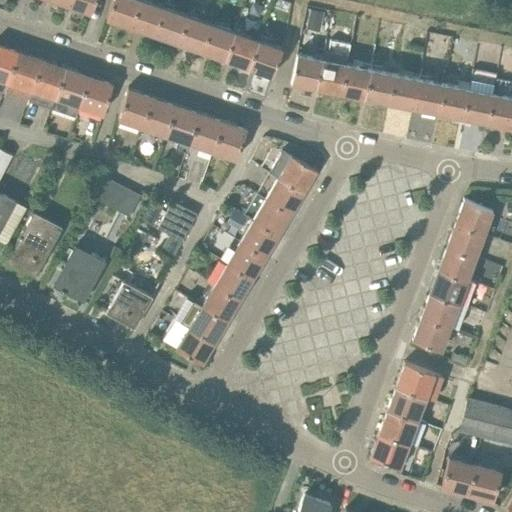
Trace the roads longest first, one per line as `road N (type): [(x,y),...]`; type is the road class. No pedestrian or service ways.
road 1 (residential): [(346,143),(0,25)]
road 2 (residential): [(341,467),(449,169)]
road 3 (residential): [(202,399),(346,143)]
road 4 (residential): [(202,399),(0,292)]
road 5 (residential): [(341,467),(202,399)]
road 6 (residential): [(465,511),(341,467)]
